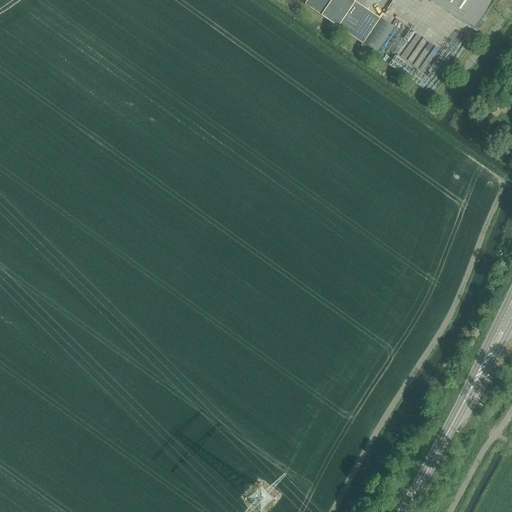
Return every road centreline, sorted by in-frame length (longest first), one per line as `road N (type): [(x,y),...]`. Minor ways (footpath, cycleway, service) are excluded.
road 1 (tertiary): [(511,300),(446,435)]
road 2 (tertiary): [(446,435),(511,322)]
